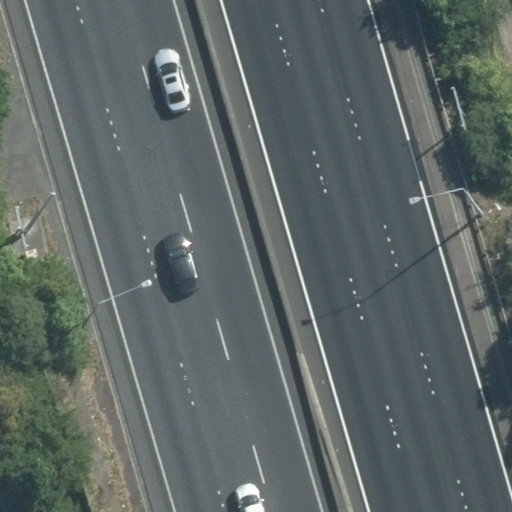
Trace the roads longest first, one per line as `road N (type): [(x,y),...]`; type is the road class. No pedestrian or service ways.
road 1 (motorway): [(275,511),(126,0)]
road 2 (motorway): [(269,0),(418,511)]
